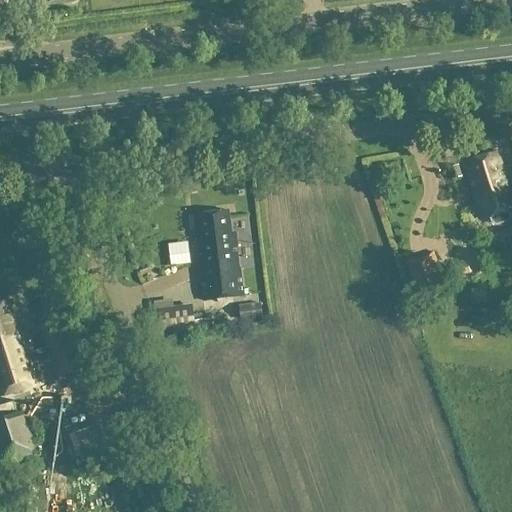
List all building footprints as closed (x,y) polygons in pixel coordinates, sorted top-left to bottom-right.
[(33,0),(34,9),(71,5),(70,0),(33,0)] [(508,218),(507,214),(511,212),(511,207),(495,156),(464,166),(482,222),(488,220),(489,224),(493,227),(507,223),(508,218)] [(457,169),(448,171),(452,183),(461,180),(457,169)] [(195,218),(187,219),(189,234),(196,233),(198,245),(194,245),(196,267),(200,266),(201,278),(197,278),(200,303),(240,299),(233,236),(229,236),(226,213),(194,217),(195,218)] [(172,248),(175,270),(196,267),(193,245),(172,248)] [(444,293),(439,279),(431,254),(404,263),(411,288),(416,302),(444,293)] [(457,279),(468,275),(465,265),(454,269),(457,279)] [(0,306),(0,397),(9,395),(8,392),(23,387),(24,390),(40,385),(34,364),(48,360),(44,350),(31,354),(24,333),(18,335),(8,304),(0,306)] [(257,307),(236,309),(238,323),(258,321),(257,307)] [(160,337),(193,333),(191,313),(157,316),(160,337)] [(68,320),(38,330),(44,350),(48,360),(55,382),(84,372),(68,320)] [(14,415),(0,419),(0,474),(29,465),(22,444),(32,441),(27,427),(18,430),(14,415)]
